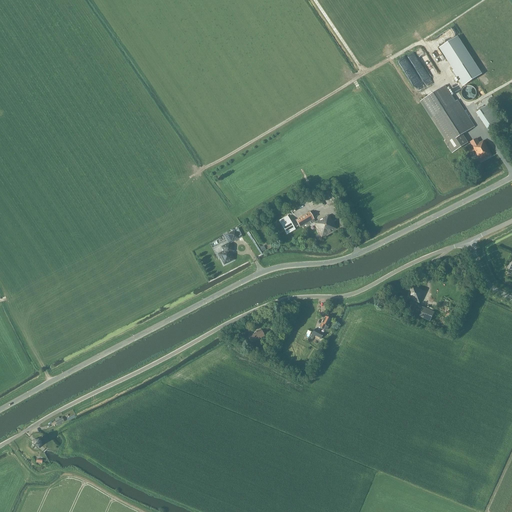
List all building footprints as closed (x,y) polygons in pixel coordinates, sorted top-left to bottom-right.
[(482,74),(457,36),(439,48),(454,71),(453,71),(463,87),(482,74)] [(457,100),(456,102),(445,86),(421,101),(446,140),(444,141),(452,153),(468,143),(463,135),(475,127),(457,100)] [(476,91),(476,90),(475,89),(475,88),(474,88),(473,87),(472,87),(471,86),(470,86),(468,86),(467,86),(466,86),(465,87),(464,87),(464,88),(463,89),(462,90),(462,91),(462,92),(461,93),(461,94),(462,95),(462,96),(462,97),(463,98),(464,99),(466,100),(467,101),(469,101),(470,101),(471,100),(472,100),(473,99),(474,99),(475,98),(475,97),(476,96),(476,95),(476,94),(476,93),(476,92),(476,91)] [(479,118),(492,109),(489,105),(476,113),(479,118)] [(488,131),(501,123),(492,109),(479,118),(488,131)] [(477,139),(470,142),(471,144),(481,161),(492,155),(484,141),(479,144),(477,139)] [(300,227),(310,222),(314,220),(310,212),(296,220),(300,227)] [(287,216),(279,221),(287,235),(295,230),(287,216)] [(325,218),(324,217),(315,222),(314,220),(310,222),(312,225),(313,224),(321,238),(336,229),(329,216),(325,218)] [(239,238),(235,231),(228,234),(232,242),(239,238)] [(229,243),(223,246),(222,247),(224,251),(218,254),(220,259),(221,258),(224,264),(233,260),(229,253),(233,251),(229,243)] [(423,295),(422,295),(424,292),(412,286),(406,298),(413,301),(408,312),(414,314),(423,295)] [(435,313),(423,307),(419,316),(430,322),(435,313)] [(328,327),(327,327),(331,319),(330,319),(331,319),(331,318),(329,317),(328,317),(327,318),(325,316),(321,323),(322,324),(320,327),(326,331),(328,327)] [(264,337),(260,330),(247,336),(251,344),(264,337)] [(323,334),(314,330),(312,334),(311,337),(313,339),(314,336),(321,339),(323,334)] [(39,449),(42,446),(42,442),(39,439),(35,439),(32,442),(32,446),(35,449),(39,449)]
